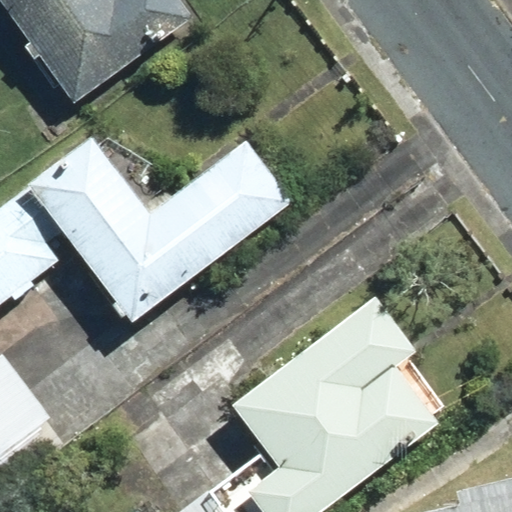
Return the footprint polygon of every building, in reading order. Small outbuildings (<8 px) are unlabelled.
[(0,0),(0,14),(68,112),(191,28),(171,0),(0,0)] [(87,140),(20,193),(127,329),(285,205),(240,148),(149,218),(87,140)] [(18,197),(0,210),(0,464),(51,429),(0,355),(0,312),(66,266),(18,197)] [(421,362),(372,300),(227,413),(256,450),(176,511),(328,511),(440,425),(402,377),(421,362)] [(511,511),(511,481),(449,498),(452,511),(447,511),(511,511)]
